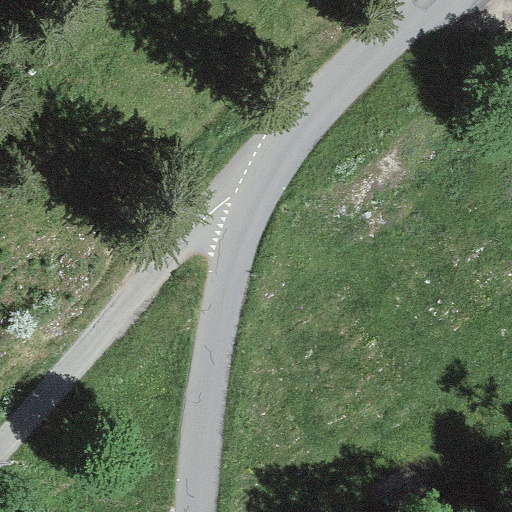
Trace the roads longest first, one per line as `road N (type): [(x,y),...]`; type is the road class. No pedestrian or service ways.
road 1 (unclassified): [(276,158),(178,250),(0,457)]
road 2 (unclassified): [(276,158),(243,229),(215,341),(198,511)]
road 3 (unclassified): [(428,0),(276,158)]
